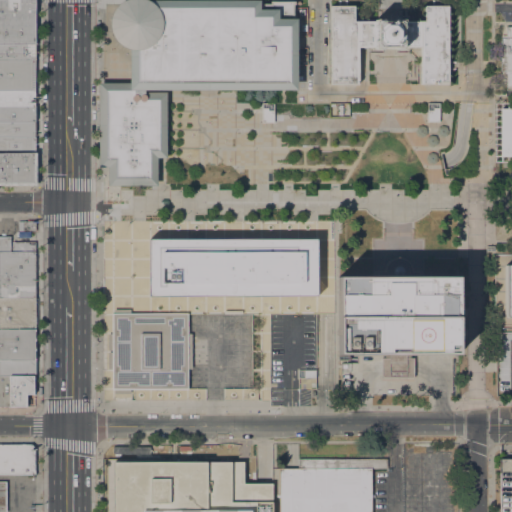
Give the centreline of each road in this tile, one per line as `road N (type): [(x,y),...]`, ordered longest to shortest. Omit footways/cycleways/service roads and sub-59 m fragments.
road 1 (residential): [(511,423),(0,423)]
road 2 (primary): [(68,126),(68,0)]
